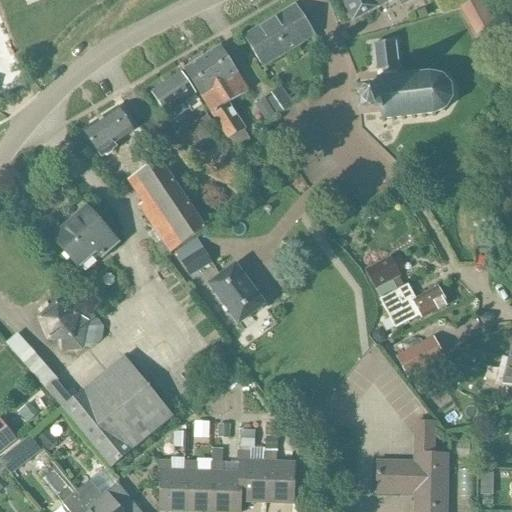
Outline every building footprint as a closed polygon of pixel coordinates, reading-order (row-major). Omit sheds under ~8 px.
[(342,0),(353,20),(391,0),(342,0)] [(475,0),(462,8),(477,36),(479,35),(492,27),(495,26),(480,0),(475,0)] [(295,6),(244,37),(262,67),(313,36),(295,6)] [(380,112),(381,121),(434,116),(446,110),(452,99),(450,87),(443,78),(430,75),(397,78),(396,70),(398,70),(395,43),(373,45),(377,80),(378,90),(358,92),(360,114),(380,112)] [(201,97),(236,152),(252,142),(228,105),(247,93),(220,48),(185,70),(201,97)] [(166,114),(171,122),(190,109),(185,101),(195,95),(181,74),(152,93),(166,114)] [(83,132),(101,159),(105,156),(107,156),(112,153),(113,151),(117,148),(114,144),(115,143),(116,143),(133,132),(118,109),(83,132)] [(138,207),(170,254),(206,230),(159,160),(127,181),(142,205),(138,207)] [(356,214),(346,200),(329,212),(340,226),(356,214)] [(52,239),(77,267),(95,251),(101,258),(117,244),(86,209),(52,239)] [(190,276),(212,263),(205,249),(182,262),(190,276)] [(380,300),(396,291),(391,282),(399,277),(388,258),(365,271),(380,300)] [(235,266),(209,285),(239,325),(264,306),(235,266)] [(380,300),(395,329),(421,316),(423,319),(447,306),(438,289),(416,300),(408,285),(396,291),(380,300)] [(60,342),(61,352),(82,351),(89,322),(79,316),(80,314),(56,300),(37,317),(47,342),(60,342)] [(46,390),(111,470),(174,418),(124,357),(72,400),(57,383),(58,382),(18,334),(6,344),(46,390)] [(408,378),(444,359),(432,337),(396,356),(408,378)] [(511,386),(511,346),(507,366),(501,364),(497,383),(511,386)] [(0,454),(16,442),(0,421),(0,454)] [(414,511),(446,511),(447,456),(434,456),(434,424),(415,423),(415,463),(377,463),(377,494),(415,495),(414,511)] [(240,502),(266,503),(267,463),(264,463),(249,462),(249,448),(255,449),(255,433),(241,432),(240,453),(238,453),(238,461),(240,461),(240,475),(241,475),(240,502)] [(266,503),(293,504),(294,464),(275,463),(276,454),(278,454),(278,437),(265,437),(265,454),(264,454),(264,463),(267,463),(266,503)] [(33,438),(4,463),(13,473),(41,448),(33,438)] [(186,511),(188,473),(185,472),(170,472),(170,463),(158,463),(157,471),(161,471),(160,511),(170,511),(186,511)] [(185,463),(185,472),(188,473),(186,511),(212,511),(214,474),(211,473),(196,473),(196,464),(188,464),(185,463)] [(211,464),(211,473),(214,474),(212,511),(240,511),(240,502),(241,475),(240,475),(222,474),(223,465),(215,465),(211,464)] [(76,492),(92,511),(140,511),(118,484),(103,496),(90,481),(76,492)] [(92,511),(76,492),(62,504),(69,511),(92,511)]
